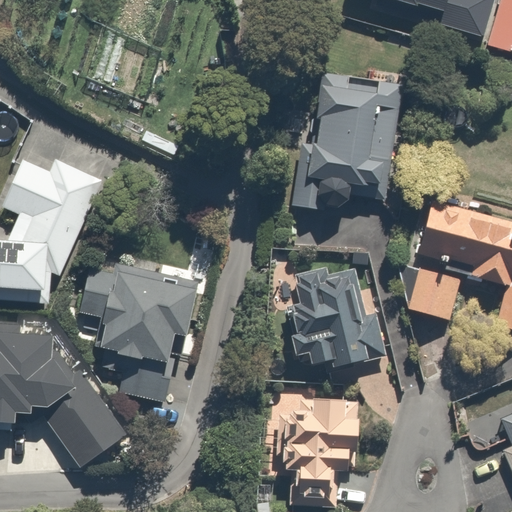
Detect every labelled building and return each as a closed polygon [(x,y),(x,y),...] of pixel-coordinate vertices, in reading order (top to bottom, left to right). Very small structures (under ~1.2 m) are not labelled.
[(484,37),(494,0),(378,0),(376,6),(484,37)] [(511,52),(511,0),(500,0),(487,45),(511,52)] [(301,160),(295,210),(323,214),(325,198),(390,207),(406,94),(333,83),(322,163),(301,160)] [(0,301),(56,306),(56,296),(94,226),(83,220),(101,186),(62,166),(54,180),(29,166),(5,211),(27,222),(10,253),(0,252),(0,301)] [(455,327),(469,280),(509,292),(497,329),(511,333),(511,222),(442,200),(407,311),(455,327)] [(190,372),(213,300),(129,273),(126,282),(94,271),(79,318),(113,329),(99,372),(128,382),(124,396),(168,410),(181,369),(190,372)] [(364,274),(293,283),(304,366),(324,363),(326,379),(382,372),(381,363),(388,362),(382,317),(370,319),(364,274)] [(0,423),(53,426),(89,478),(130,450),(60,347),(25,345),(26,328),(0,326),(0,423)] [(363,399),(275,389),(271,427),(296,430),(290,480),(310,482),(306,511),(309,511),(359,511),(369,430),(359,429),(363,399)]
